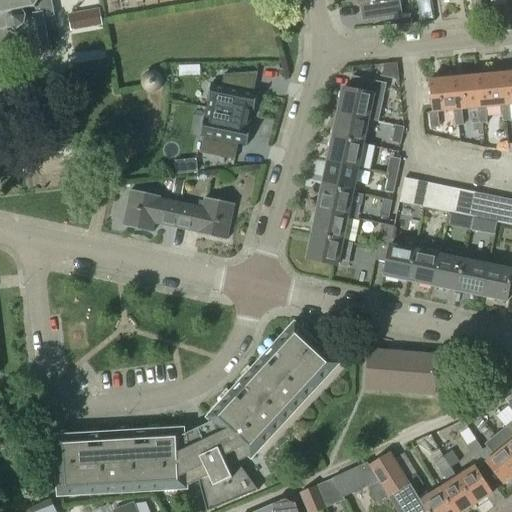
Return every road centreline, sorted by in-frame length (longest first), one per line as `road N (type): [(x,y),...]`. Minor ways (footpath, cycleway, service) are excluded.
road 1 (residential): [(256,282),(248,323),(224,360),(194,384),(167,396),(72,404),(46,374),(34,271),(39,240)]
road 2 (residential): [(511,341),(294,297),(256,282)]
road 3 (residential): [(256,282),(322,50)]
road 4 (residential): [(256,282),(39,240)]
road 5 (residential): [(322,50),(511,34)]
